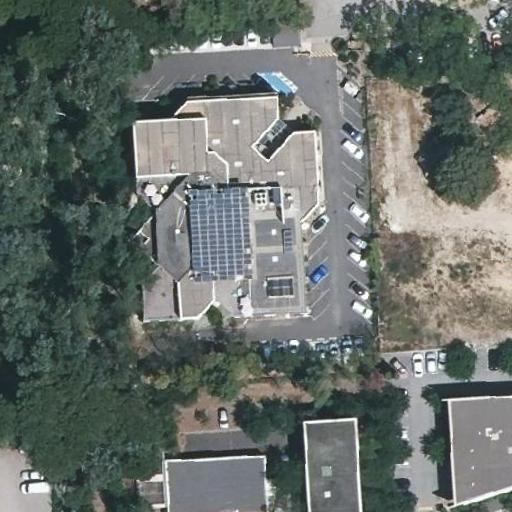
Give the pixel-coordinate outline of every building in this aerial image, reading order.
[(271,46),(296,44),(295,18),(270,20),(271,46)] [(424,79),(425,94),(445,92),(445,79),(424,79)] [(445,92),(425,94),(418,94),(421,148),(440,147),(464,145),(462,144),(459,141),(456,138),(453,133),(451,129),(449,125),(448,120),(448,116),(447,111),(448,108),(448,103),(449,98),(451,95),(452,92),(445,92)] [(169,120),(132,122),(136,196),(155,212),(130,240),(158,266),(140,284),(142,322),(197,319),(214,300),(234,317),(306,314),(301,224),(318,205),(315,133),(293,133),(267,162),(251,149),(279,119),(277,98),(186,103),(169,120)] [(470,148),(464,145),(440,147),(442,166),(462,165),(463,174),(495,173),(496,163),(489,150),(484,150),(480,150),(474,149),(470,148)] [(482,254),(459,270),(485,309),(498,300),(510,304),(511,306),(511,254),(492,268),(482,254)] [(459,270),(448,278),(475,316),(485,309),(459,270)] [(511,397),(458,400),(462,502),(511,487),(511,397)] [(458,400),(449,400),(453,505),(462,502),(458,400)] [(357,511),(354,417),(303,419),(306,511),(357,511)] [(266,511),(264,455),(164,459),(167,511),(266,511)]
